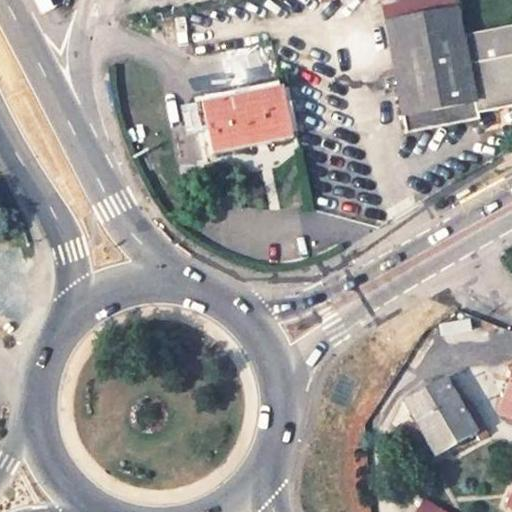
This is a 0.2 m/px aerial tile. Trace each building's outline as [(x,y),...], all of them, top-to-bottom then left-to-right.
[(379,0),(383,20),(457,7),(455,0),(379,0)] [(511,25),(463,34),(457,7),(383,20),(406,133),(480,119),(479,111),(511,105),(511,25)] [(202,102),(212,152),(290,138),(281,87),(202,102)] [(444,378),(404,401),(435,455),(449,447),(475,432),(444,378)] [(511,399),(505,397),(500,411),(511,414),(511,399)] [(417,467),(426,462),(404,423),(395,427),(417,467)] [(454,455),(480,441),(475,432),(449,447),(454,455)]
